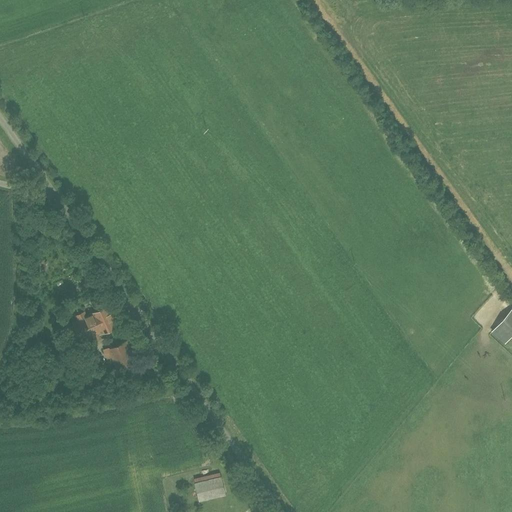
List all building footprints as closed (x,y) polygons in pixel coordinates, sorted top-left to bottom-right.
[(117,325),(108,305),(86,315),(84,311),(76,314),(78,319),(73,321),(82,340),(90,337),(92,341),(101,336),(100,333),(117,325)] [(511,312),(508,309),(491,330),(503,340),(511,329),(511,312)] [(129,339),(112,347),(125,375),(143,367),(129,339)] [(110,346),(103,349),(108,359),(115,356),(110,346)] [(92,365),(80,367),(84,385),(96,382),(92,365)] [(72,379),(46,384),(49,399),(75,394),(72,379)] [(221,476),(195,482),(199,500),(225,494),(221,476)]
